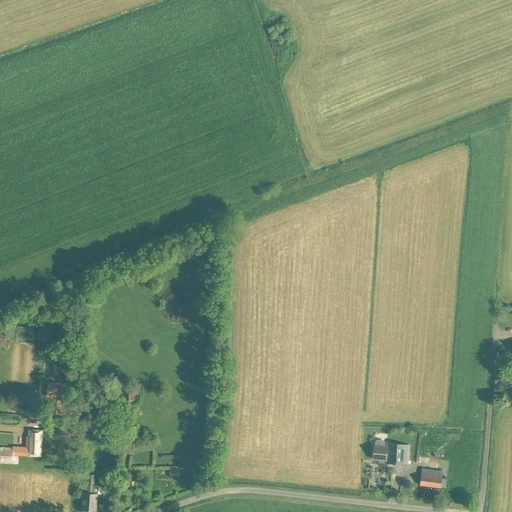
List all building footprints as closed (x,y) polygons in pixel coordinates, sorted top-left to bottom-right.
[(64,322),(62,328),(78,333),(80,326),(64,322)] [(16,326),(6,325),(5,337),(14,338),(16,326)] [(48,382),(46,398),(68,399),(69,383),(48,382)] [(122,388),(121,400),(137,401),(138,389),(122,388)] [(51,399),(49,413),(66,415),(67,400),(51,399)] [(42,431),(29,430),(28,437),(26,436),(26,447),(11,446),(11,449),(0,447),(0,462),(17,463),(18,455),(41,456),(42,431)] [(122,454),(133,454),(133,450),(154,451),(154,441),(129,441),(129,437),(122,437),(122,454)] [(375,442),(375,445),(374,445),(372,459),(386,460),(385,464),(408,465),(409,445),(387,443),(387,446),(384,446),(384,442),(383,441),(377,440),(375,442)] [(443,472),(421,469),(419,485),(440,488),(442,479),(443,472)] [(98,486),(93,485),(94,475),(88,475),(87,485),(87,489),(84,488),(83,493),(82,510),(96,511),(97,494),(105,494),(106,487),(98,486)]
